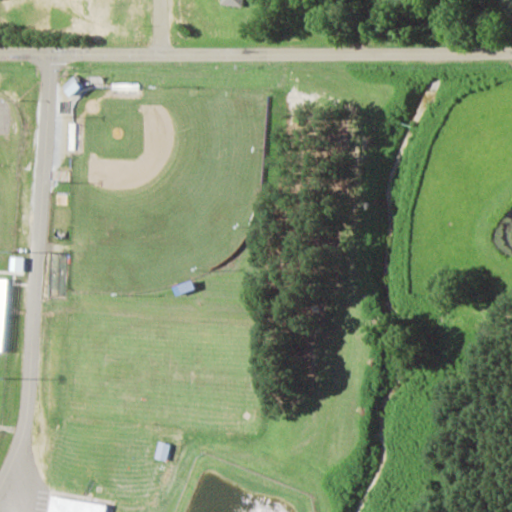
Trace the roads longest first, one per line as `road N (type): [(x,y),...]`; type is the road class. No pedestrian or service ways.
road 1 (residential): [(0,51),(511,48)]
road 2 (residential): [(495,48),(511,432)]
